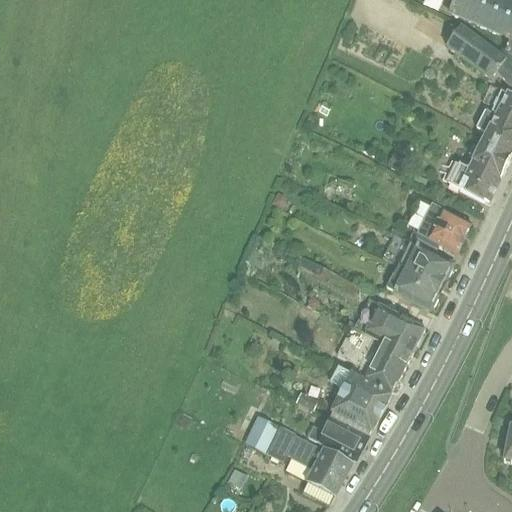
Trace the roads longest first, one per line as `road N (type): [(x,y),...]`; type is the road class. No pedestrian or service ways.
road 1 (primary): [(356,511),(440,372),(511,219)]
road 2 (residential): [(463,464),(511,355)]
